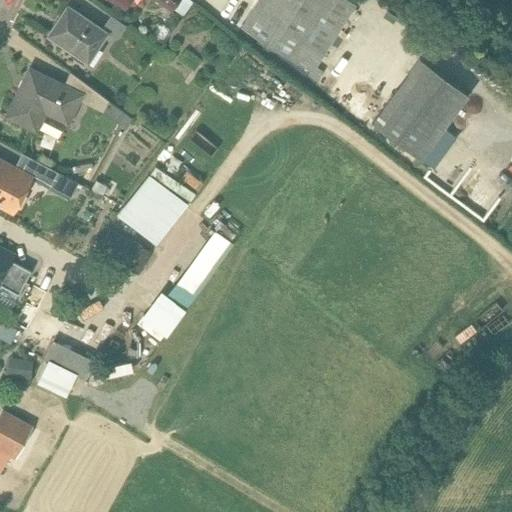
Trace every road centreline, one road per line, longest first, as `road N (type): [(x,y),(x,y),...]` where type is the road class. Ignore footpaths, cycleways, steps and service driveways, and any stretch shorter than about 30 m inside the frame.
road 1 (track): [(118,410),(297,511)]
road 2 (track): [(511,367),(486,391),(411,511)]
